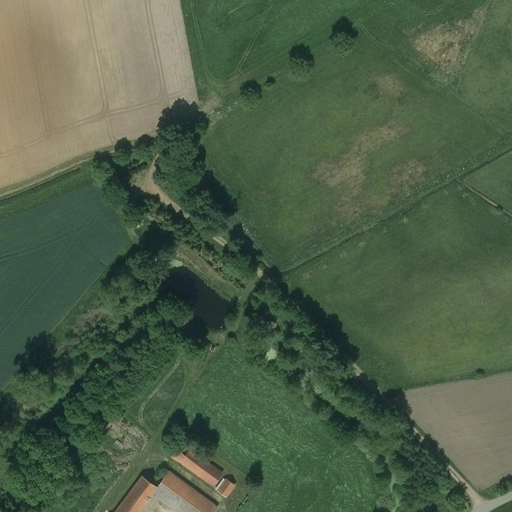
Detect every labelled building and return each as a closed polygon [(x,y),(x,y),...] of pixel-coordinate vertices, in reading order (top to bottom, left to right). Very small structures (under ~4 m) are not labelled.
[(113,441),(116,437),(107,431),(104,435),(113,441)] [(210,464),(181,443),(172,455),(200,477),(210,464)] [(222,473),(210,464),(200,477),(213,486),(222,473)] [(213,511),(217,507),(168,471),(157,487),(152,493),(177,511),(213,511)] [(142,476),(114,511),(138,511),(152,493),(157,487),(142,476)] [(226,478),(217,491),(226,497),(235,484),(226,478)]
